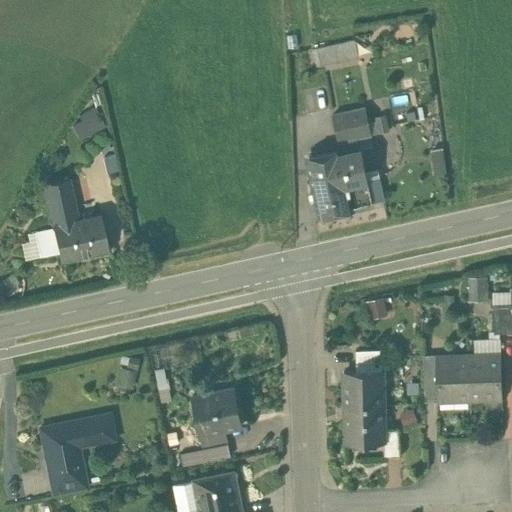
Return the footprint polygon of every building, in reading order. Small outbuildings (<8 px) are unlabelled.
[(374,36),(308,51),(312,70),(379,55),(374,36)] [(80,134),(107,121),(99,104),(81,113),(84,118),(75,123),(80,134)] [(366,106),(333,113),(339,142),(372,135),(366,106)] [(360,149),(342,153),(349,184),(367,180),(360,149)] [(342,153),(305,161),(318,218),(355,210),(354,206),(349,184),(342,153)] [(68,177),(43,183),(50,212),(75,207),(68,177)] [(367,180),(349,184),(354,206),(372,202),(367,180)] [(100,213),(77,218),(75,207),(50,212),(52,224),(52,226),(53,226),(58,249),(60,257),(59,258),(60,260),(62,259),(106,249),(108,249),(108,247),(107,247),(100,215),(100,213)] [(53,226),(37,230),(42,253),(58,249),(53,226)] [(488,277),(469,278),(470,303),(489,302),(488,277)] [(385,299),(367,302),(370,319),(388,316),(385,299)] [(511,328),(511,304),(494,305),(495,332),(511,331),(511,328)] [(500,338),(475,339),(475,353),(501,352),(500,338)] [(382,349),(356,350),(356,370),(382,369),(382,349)] [(475,353),(468,353),(470,400),(502,399),(501,352),(475,353)] [(468,353),(435,354),(437,402),(470,400),(468,353)] [(435,354),(424,355),(425,402),(437,402),(435,354)] [(356,370),(344,370),(345,406),(383,405),(382,369),(356,370)] [(235,387),(193,395),(201,433),(225,428),(224,424),(240,420),(241,424),(243,424),(235,387)] [(383,405),(345,406),(346,442),(384,441),(384,429),(383,405)] [(110,413),(40,427),(50,478),(78,472),(73,447),(115,438),(110,413)] [(225,428),(201,433),(204,444),(227,439),(225,428)] [(398,428),(384,429),(384,441),(384,456),(399,455),(398,428)] [(228,443),(202,449),(204,461),(231,455),(228,443)] [(47,471),(24,475),(28,497),(51,493),(47,471)] [(78,472),(50,478),(53,495),(87,488),(83,471),(78,472)] [(242,511),(234,471),(195,479),(200,506),(201,511),(242,511)] [(195,479),(174,483),(178,503),(180,503),(189,501),(197,506),(200,506),(195,479)]
